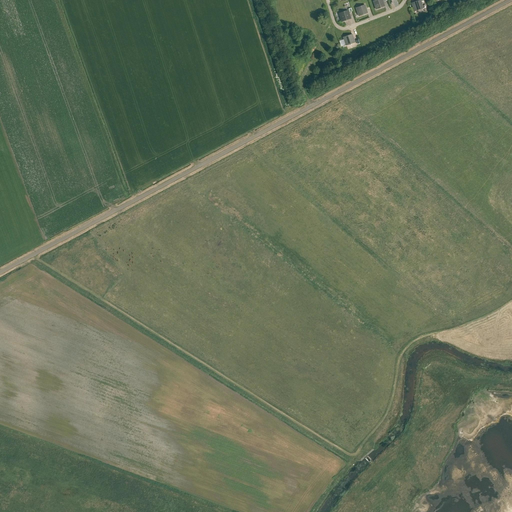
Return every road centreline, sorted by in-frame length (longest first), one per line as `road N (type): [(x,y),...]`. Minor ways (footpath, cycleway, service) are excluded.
road 1 (track): [(511,302),(409,345),(385,416),(350,451),(29,256)]
road 2 (unclassified): [(0,272),(510,0)]
road 3 (track): [(335,511),(402,444),(426,369),(511,379)]
